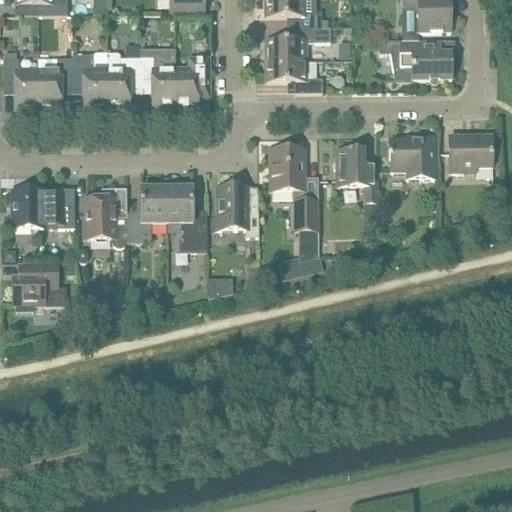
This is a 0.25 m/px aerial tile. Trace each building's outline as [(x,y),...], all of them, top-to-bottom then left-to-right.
[(14,0),(15,8),(41,7),(41,19),(61,19),(67,19),(67,0),(14,0)] [(168,0),(168,12),(185,12),(205,12),(204,0),(168,0)] [(315,0),(264,0),(264,21),(295,20),(295,32),(321,31),(321,17),(316,17),(315,0)] [(402,0),(403,10),(403,11),(419,10),(419,37),(431,36),(451,36),(450,6),(435,6),(434,0),(402,0)] [(95,10),(95,18),(107,18),(107,6),(99,6),(95,10)] [(330,31),(321,31),(295,32),(295,43),(265,43),(265,65),(306,64),(306,47),(330,46),(330,31)] [(451,56),(434,56),(433,44),(399,44),(379,45),(379,58),(389,57),(394,84),(451,84),(451,56)] [(174,52),(140,52),(140,62),(140,89),(152,89),(152,111),(175,111),(174,72),(174,52)] [(93,58),(72,59),(72,63),(72,90),(83,90),(84,112),(106,112),(106,72),(106,57),(106,56),(95,56),(93,58)] [(5,63),(3,63),(3,91),(15,91),(15,113),(38,112),(38,73),(19,73),(19,63),(17,63),(17,57),(5,57),(5,63)] [(116,57),(106,57),(106,72),(106,112),(129,112),(129,90),(140,89),(140,62),(125,62),(118,62),(118,59),(116,57)] [(193,72),(174,72),(175,111),(198,111),(197,101),(197,89),(209,89),(209,61),(193,61),(193,72)] [(57,63),(38,63),(38,73),(38,112),(61,112),(61,90),(72,90),(72,63),(57,63)] [(306,82),(306,64),(265,65),(265,86),(294,85),(294,97),(322,97),(322,82),(306,82)] [(434,183),(434,160),(433,139),(407,140),(406,141),(406,143),(389,143),(389,161),(390,161),(390,176),(406,176),(406,183),(434,183)] [(449,177),(463,177),(463,172),(492,171),(492,159),(491,139),(473,139),(473,142),(463,142),(463,139),(448,139),(449,159),(449,177)] [(377,207),(377,194),(376,174),(364,174),(364,152),(335,153),(336,191),(363,191),(363,208),(377,207)] [(272,171),(269,171),(270,191),(270,195),(293,195),(293,206),(292,206),(292,235),(298,235),(298,260),(299,265),(318,261),(318,235),(318,225),(318,205),(303,205),(303,153),(272,153),(272,171)] [(140,218),(127,218),(127,222),(127,247),(151,247),(151,227),(166,227),(166,191),(140,192),(140,218)] [(166,191),(166,227),(182,227),(182,244),(179,244),(179,255),(198,255),(198,253),(207,253),(206,218),(192,218),(192,191),(166,191)] [(259,240),(259,212),(258,192),(257,192),(257,196),(246,196),(246,191),(218,191),(218,220),(211,221),(211,234),(245,233),(246,241),(259,240)] [(58,233),(75,233),(74,212),(74,192),(57,192),(57,194),(3,194),(3,195),(10,195),(11,231),(31,231),(58,231),(58,233)] [(101,202),(86,202),(86,222),(87,243),(111,242),(111,246),(113,250),(116,252),(120,252),(124,250),(127,247),(127,222),(127,218),(126,192),(108,192),(108,196),(101,196),(101,202)] [(80,252),(77,256),(78,261),(80,266),(85,266),(88,261),(87,256),(85,252),(80,252)] [(10,254),(3,254),(3,265),(14,265),(14,258),(10,254)] [(23,281),(11,281),(12,309),(15,309),(15,315),(33,315),(33,308),(33,304),(45,304),(45,310),(63,310),(63,304),(63,290),(58,290),(58,266),(23,267),(23,281)] [(75,267),(62,267),(62,276),(75,276),(75,267)] [(205,298),(226,298),(226,283),(205,283),(205,298)] [(93,325),(113,321),(109,303),(89,308),(93,325)]
